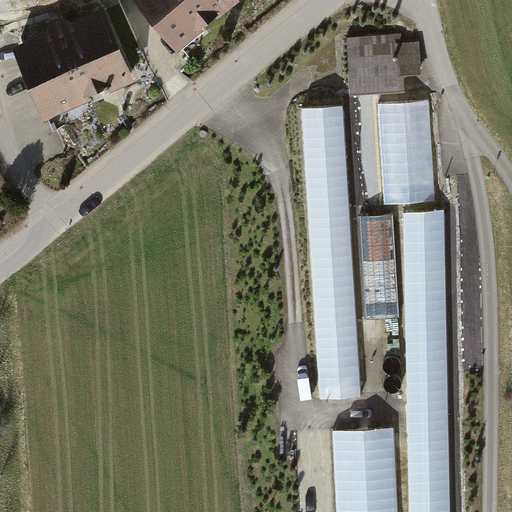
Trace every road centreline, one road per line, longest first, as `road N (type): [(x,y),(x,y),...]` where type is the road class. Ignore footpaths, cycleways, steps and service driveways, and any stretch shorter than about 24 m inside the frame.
road 1 (residential): [(426,0),(483,199),(487,511)]
road 2 (residential): [(324,0),(53,226)]
